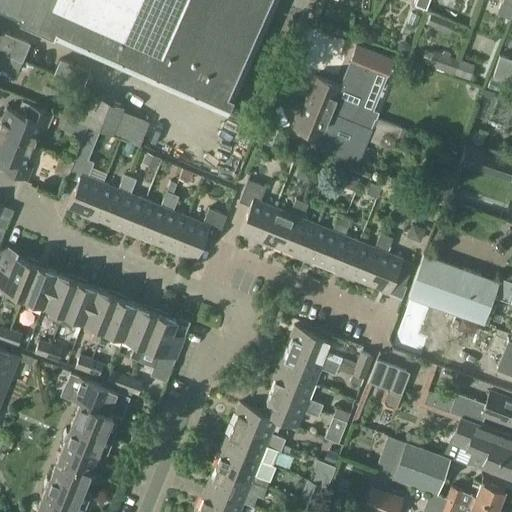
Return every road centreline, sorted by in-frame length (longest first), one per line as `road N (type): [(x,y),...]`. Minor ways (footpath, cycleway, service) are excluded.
road 1 (residential): [(148,511),(205,364),(238,316),(233,305),(208,295)]
road 2 (residential): [(208,295),(47,233),(26,202),(0,184)]
road 3 (residential): [(379,320),(229,255),(208,295)]
